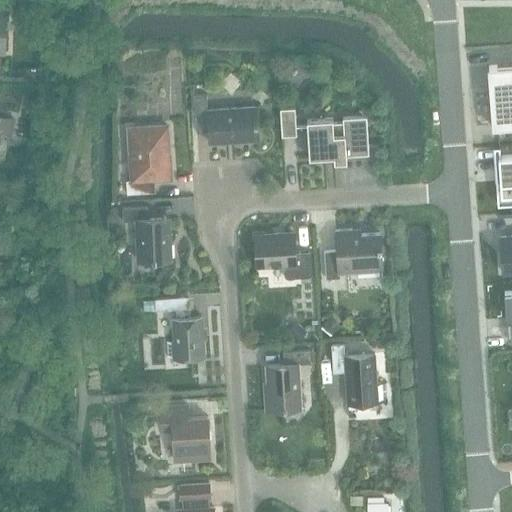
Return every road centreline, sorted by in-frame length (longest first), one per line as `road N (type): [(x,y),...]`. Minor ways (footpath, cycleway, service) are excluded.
road 1 (residential): [(242,491),(224,235),(233,207),(454,193)]
road 2 (residential): [(479,478),(454,193)]
road 3 (residential): [(454,193),(443,0)]
